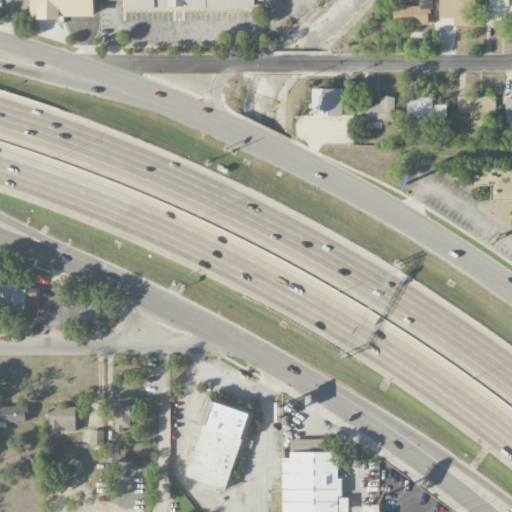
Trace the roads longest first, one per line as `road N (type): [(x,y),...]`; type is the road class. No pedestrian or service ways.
road 1 (motorway): [(0,172),(143,222),(259,279),(411,367),(511,442)]
road 2 (motorway): [(511,378),(397,297),(216,200),(0,117)]
road 3 (motorway): [(313,386),(425,439),(511,510)]
road 4 (secondary): [(425,229),(218,120)]
road 5 (residential): [(233,342),(0,346)]
road 6 (secondary): [(218,120),(0,41)]
road 7 (motorway): [(218,120),(0,67)]
road 8 (secondary): [(313,386),(487,511)]
road 9 (residential): [(511,62),(312,67)]
road 10 (residential): [(264,66),(81,68)]
road 11 (motorway): [(0,218),(158,306)]
road 12 (secondary): [(158,306),(313,386)]
road 13 (secondary): [(0,240),(158,306)]
